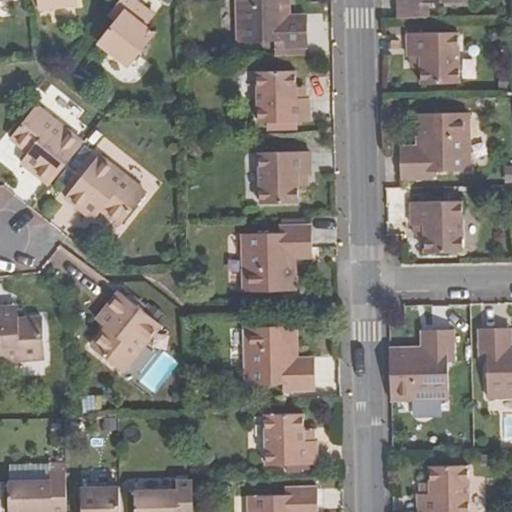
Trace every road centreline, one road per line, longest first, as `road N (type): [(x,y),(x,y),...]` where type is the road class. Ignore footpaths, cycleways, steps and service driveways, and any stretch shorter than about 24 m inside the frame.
road 1 (residential): [(358,0),(363,283)]
road 2 (residential): [(363,283),(371,511)]
road 3 (residential): [(511,278),(363,283)]
